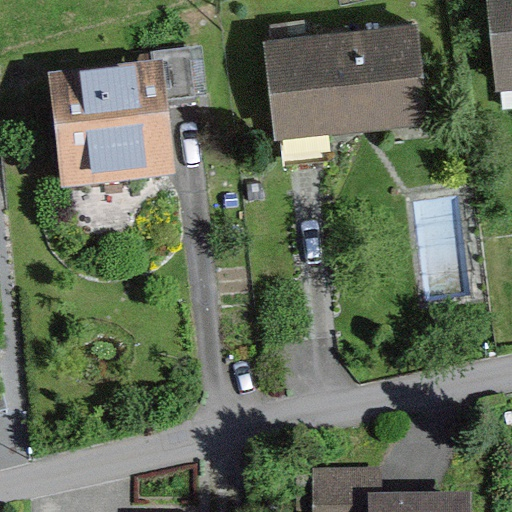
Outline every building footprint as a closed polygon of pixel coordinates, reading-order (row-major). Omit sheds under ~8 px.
[(511,0),(498,0),(505,86),(511,85),(511,0)] [(419,26),(275,41),(284,126),(428,112),(419,26)] [(167,76),(61,88),(73,195),(179,184),(167,76)] [(0,406),(10,404),(0,367),(0,406)] [(377,479),(320,481),(320,511),(475,511),(476,510),(377,511),(377,479)]
